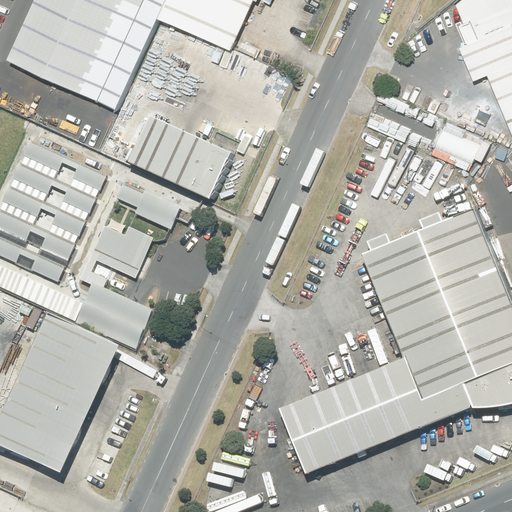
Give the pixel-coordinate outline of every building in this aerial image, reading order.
[(31,0),(6,56),(118,108),(162,15),(168,0),(31,0)] [(168,0),(162,15),(235,49),(257,0),(168,0)] [(511,0),(456,0),(473,40),(461,45),(477,82),(491,77),(511,126),(511,0)] [(236,152),(154,115),(131,164),(213,201),(236,152)] [(110,176),(34,141),(27,156),(61,171),(65,163),(79,170),(75,178),(103,191),(110,176)] [(99,199),(23,163),(16,178),(50,194),(54,186),(67,193),(64,201),(92,214),(99,199)] [(185,207),(147,190),(145,194),(125,184),(118,198),(139,207),(136,213),(174,231),(179,219),(185,207)] [(89,221),(12,186),(5,201),(40,217),(43,209),(57,215),(53,224),(82,237),(89,221)] [(78,245),(2,210),(0,213),(0,226),(29,240),(33,232),(47,239),(43,247),(71,260),(78,245)] [(411,358),(428,400),(511,366),(511,294),(477,210),(368,254),(411,358)] [(127,236),(107,227),(93,257),(138,278),(156,238),(132,227),(127,236)] [(67,268),(0,236),(0,254),(18,263),(22,255),(36,262),(32,270),(60,283),(67,268)] [(0,281),(80,319),(87,303),(0,263),(0,281)] [(134,300),(97,283),(87,303),(80,319),(79,321),(139,349),(157,311),(134,300)] [(129,349),(54,315),(0,431),(0,444),(69,477),(129,349)] [(285,410),(312,476),(477,409),(467,385),(428,400),(411,358),(285,410)] [(504,407),(510,407),(511,406),(511,366),(467,385),(477,409),(485,409),(495,408),(504,407)]
